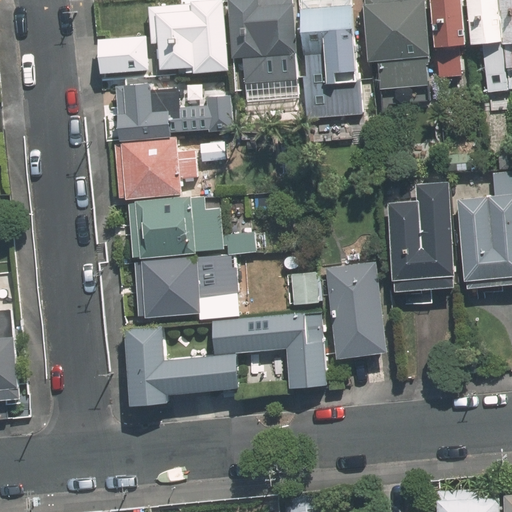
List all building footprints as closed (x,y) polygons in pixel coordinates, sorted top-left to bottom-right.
[(164,0),(169,63),(192,61),(193,68),(239,65),(235,0),(164,0)] [(308,96),(302,0),(235,0),(239,65),(241,90),(251,89),(252,100),(308,96)] [(369,110),(363,0),(309,0),(314,112),(369,110)] [(369,0),(375,50),(387,49),(391,86),(446,81),(445,70),(443,44),(438,0),(369,0)] [(438,0),(443,44),(445,70),(471,68),(468,41),(481,40),(477,0),(438,0)] [(477,0),(481,40),(488,40),(493,89),(511,86),(511,16),(510,0),(477,0)] [(106,46),(108,75),(152,72),(151,34),(123,35),(124,45),(106,46)] [(121,81),(125,138),(242,129),(239,86),(211,88),(212,100),(187,102),(186,82),(161,84),(161,77),(121,81)] [(232,132),(129,142),(134,196),(190,190),(189,177),(206,175),(204,158),(234,155),(232,132)] [(511,278),(511,173),(495,175),(496,192),(460,195),(466,282),(511,278)] [(460,195),(459,177),(424,180),(425,197),(397,199),(403,286),(466,282),(460,195)] [(184,196),(139,199),(143,255),(268,245),(266,225),(234,227),(232,201),(215,202),(214,191),(183,193),(184,196)] [(241,251),(151,258),(156,315),(211,310),(209,291),(244,288),(241,251)] [(387,259),(334,263),(341,353),(394,349),(387,259)] [(14,268),(0,269),(0,396),(30,393),(14,268)] [(328,268),(296,270),(298,302),(331,299),(328,268)] [(173,320),(130,324),(136,405),(181,402),(180,390),(250,384),(247,349),(292,345),(295,386),(335,383),(330,315),(311,317),(310,308),(223,315),(226,351),(176,355),(173,320)] [(505,511),(504,486),(444,489),(445,511),(505,511)]
